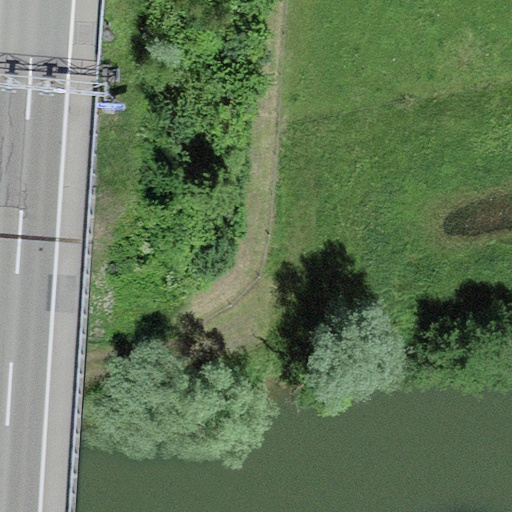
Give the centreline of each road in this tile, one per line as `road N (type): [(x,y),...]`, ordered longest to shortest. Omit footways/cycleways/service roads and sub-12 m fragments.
road 1 (motorway): [(2,511),(37,0)]
road 2 (track): [(0,355),(48,344),(134,348),(186,338),(247,310),(278,282),(301,236)]
